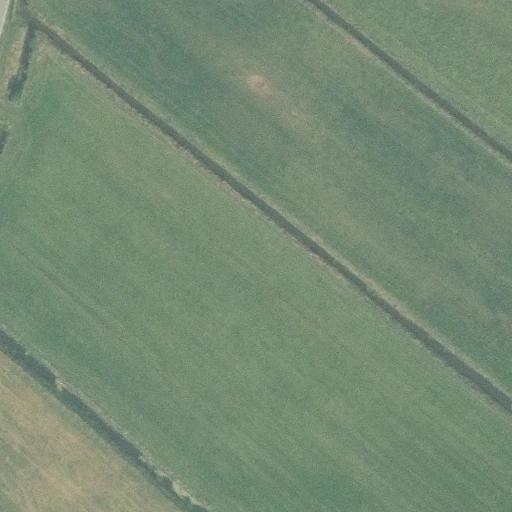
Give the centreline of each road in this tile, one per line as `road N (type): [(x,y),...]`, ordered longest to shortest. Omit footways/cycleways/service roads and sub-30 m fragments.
road 1 (residential): [(511,112),(475,150),(377,209),(121,267)]
road 2 (residential): [(121,267),(0,292)]
